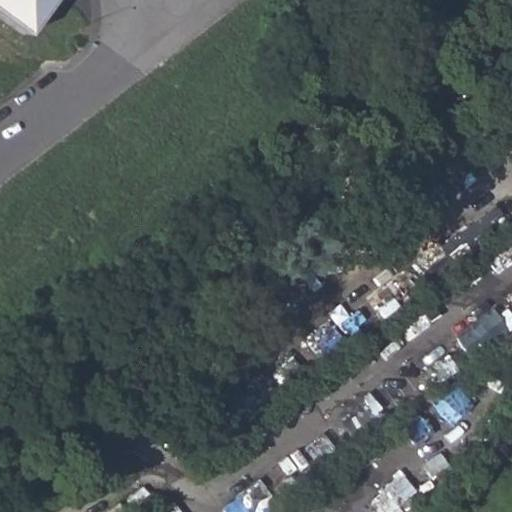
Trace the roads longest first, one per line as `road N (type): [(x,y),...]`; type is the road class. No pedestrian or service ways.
road 1 (unclassified): [(73,511),(511,176)]
road 2 (unclassified): [(0,153),(119,62)]
